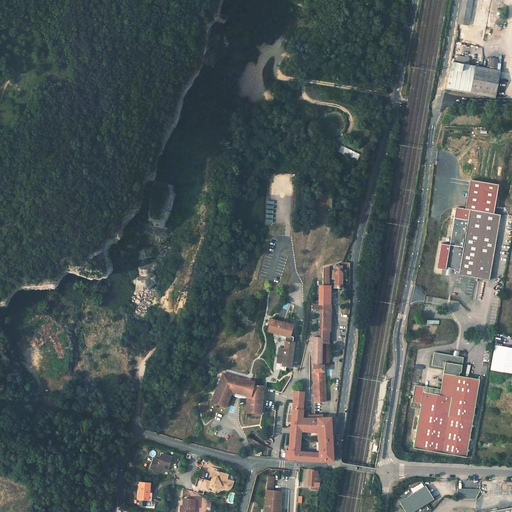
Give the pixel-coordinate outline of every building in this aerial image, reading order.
[(461,0),(458,23),(468,25),(472,0),(475,0),(476,0),(475,0),(461,0)] [(492,15),(490,23),(500,25),(502,17),(492,15)] [(461,61),(460,63),(467,64),(468,57),(457,55),(456,60),(461,61)] [(489,57),(487,69),(496,70),(498,59),(489,57)] [(451,62),(445,88),(495,97),(500,71),(496,70),(487,69),(451,62)] [(337,110),(332,109),(326,110),(321,114),(319,118),(318,125),(320,131),(324,135),(329,137),(334,137),(340,135),(343,132),(345,128),(346,121),(344,116),(341,113),(337,110)] [(498,184),(470,179),(466,207),(456,205),(449,243),(440,241),(435,268),(441,269),(442,265),(445,266),(443,274),(450,275),(451,267),(454,267),(454,270),(459,271),(458,275),(490,280),(501,212),(494,211),(498,184)] [(167,227),(176,186),(161,182),(153,219),(158,220),(157,225),(167,227)] [(265,214),(265,222),(272,223),(273,215),(265,214)] [(153,270),(156,270),(156,262),(137,262),(137,276),(153,276),(153,270)] [(323,364),(322,349),(326,349),(327,341),(327,328),(329,328),(330,304),(329,304),(329,300),(330,286),(328,285),(329,265),(323,266),(322,285),(322,302),(322,304),(322,308),(321,328),(321,335),(313,336),(312,365),(312,373),(314,402),(326,401),(324,372),(323,364)] [(334,278),(334,288),(342,288),(342,278),(345,278),(345,270),(343,270),(343,266),(335,266),(334,269),(331,269),(331,278),(334,278)] [(293,330),(271,324),(270,328),(273,328),(273,330),(271,330),(269,336),(280,339),(286,341),(285,347),(284,354),(278,353),(276,366),(282,367),(282,371),(291,372),(295,347),(292,347),(293,330)] [(420,404),(412,448),(465,457),(480,379),(457,375),(458,370),(460,370),(463,357),(433,352),(431,365),(443,368),(439,389),(438,394),(422,391),(423,386),(414,384),(413,390),(411,402),(420,404)] [(224,374),(213,403),(227,409),(233,394),(239,396),(247,398),(246,414),(262,415),(264,386),(224,374)] [(422,391),(438,394),(439,389),(423,386),(422,391)] [(295,394),(294,408),(294,410),(293,412),(288,459),(315,461),(319,461),(333,461),(332,447),(331,435),(331,418),(323,418),(323,414),(314,415),(307,416),(307,413),(303,413),(303,416),(302,416),(302,409),(304,393),(295,392),(295,394)] [(162,472),(164,466),(167,466),(169,467),(172,458),(162,456),(160,461),(154,459),(151,469),(162,472)] [(309,470),(308,485),(318,486),(319,476),(317,470),(309,469),(309,470)] [(217,487),(225,485),(227,485),(229,485),(230,485),(231,485),(232,484),(234,480),(229,478),(227,475),(227,473),(219,470),(218,475),(212,477),(212,480),(204,478),(201,488),(216,492),(217,487)] [(270,474),(267,511),(282,511),(284,489),(276,488),(277,474),(270,474)] [(138,483),(137,500),(147,501),(148,493),(149,484),(138,483)] [(427,486),(400,501),(406,511),(412,511),(435,499),(427,486)] [(480,490),(457,489),(457,499),(476,500),(480,491),(480,490)] [(180,509),(180,511),(192,511),(192,510),(195,511),(196,501),(184,500),(183,507),(183,509),(180,509)]
